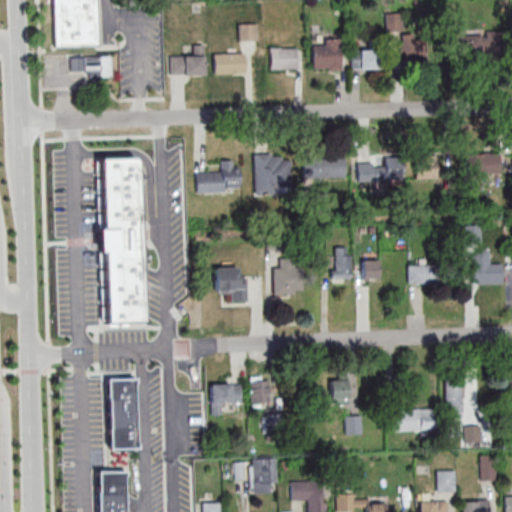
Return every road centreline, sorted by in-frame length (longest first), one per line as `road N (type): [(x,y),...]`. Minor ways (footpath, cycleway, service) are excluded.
road 1 (residential): [(511,105),(19,127)]
road 2 (residential): [(511,334),(25,352)]
road 3 (secondary): [(32,511),(22,225)]
road 4 (secondary): [(22,225),(16,47)]
